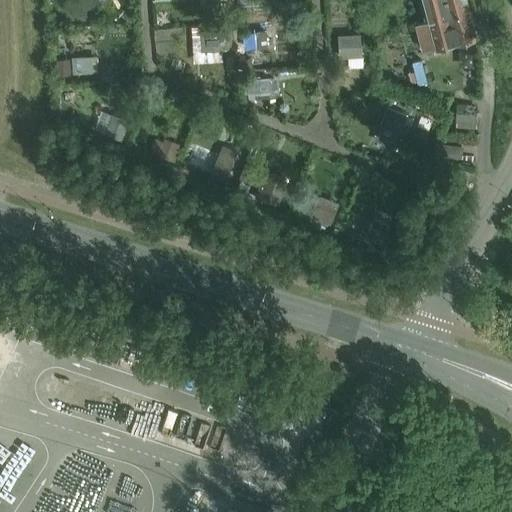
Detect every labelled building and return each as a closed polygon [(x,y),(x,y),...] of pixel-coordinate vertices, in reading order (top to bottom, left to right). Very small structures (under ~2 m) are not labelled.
[(89,0),(69,0),(71,15),(91,14),(89,0)] [(470,11),(467,0),(426,0),(432,21),(432,22),(470,11)] [(432,22),(432,21),(417,25),(425,52),(478,37),(470,11),(432,22)] [(238,33),(239,49),(245,49),(275,47),(274,30),(266,31),(238,33)] [(228,50),(226,33),(201,35),(202,51),(222,50),(228,50)] [(340,58),(363,57),(361,34),(339,36),(340,58)] [(98,72),(97,56),(72,58),(74,74),(98,72)] [(270,94),(269,78),(247,80),(249,100),(256,99),(256,95),(270,94)] [(478,106),(458,105),(456,129),(476,131),(478,106)] [(400,131),(406,115),(385,107),(379,124),(400,131)] [(130,120),(113,114),(113,115),(105,133),(105,134),(122,141),(130,120)] [(177,161),(181,149),(163,141),(158,154),(177,161)] [(236,157),(220,151),(210,175),(226,182),(236,157)] [(270,173),(259,200),(277,207),(288,180),(270,173)] [(331,226),(337,210),(322,204),(315,219),(331,226)] [(374,220),(367,238),(382,244),(390,227),(374,220)]
